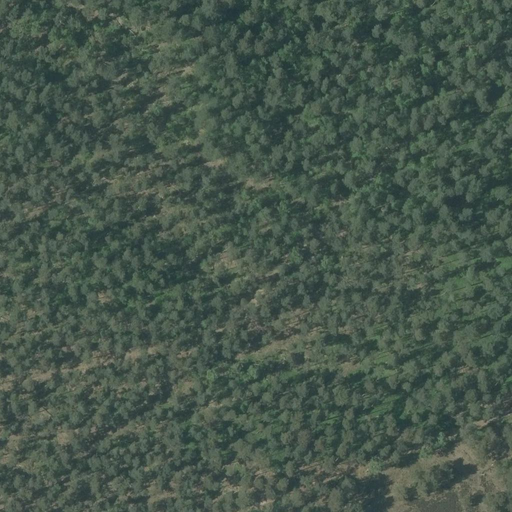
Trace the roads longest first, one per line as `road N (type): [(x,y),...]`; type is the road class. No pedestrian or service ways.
road 1 (track): [(511,41),(27,511)]
road 2 (track): [(511,409),(228,511)]
road 3 (track): [(0,390),(204,337)]
road 4 (track): [(145,108),(0,253)]
road 5 (track): [(145,108),(96,63),(0,29)]
road 6 (track): [(255,0),(145,108)]
